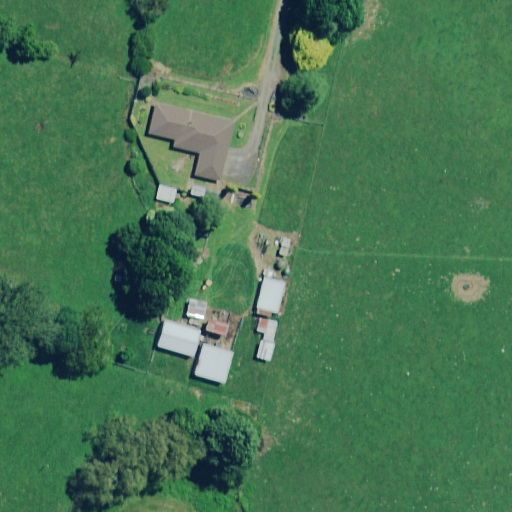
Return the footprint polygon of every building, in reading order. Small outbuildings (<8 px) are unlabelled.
[(254,91),(242,89),(240,99),(252,101),(254,91)] [(230,123),(153,105),(146,134),(172,140),(170,147),(198,154),(192,176),(216,182),(230,123)] [(174,190),(156,186),(154,199),(171,203),(174,190)] [(203,190),(190,186),(187,195),(200,199),(203,190)] [(261,279),(254,308),(252,314),(266,317),(268,311),(274,313),(282,284),(261,279)] [(225,325),(206,319),(202,331),(222,337),(225,325)] [(254,331),(263,333),(261,340),(270,342),(274,322),(265,321),(257,319),(254,331)] [(197,332),(162,321),(154,347),(189,357),(197,332)] [(230,353),(200,345),(192,375),(221,383),(230,353)]
